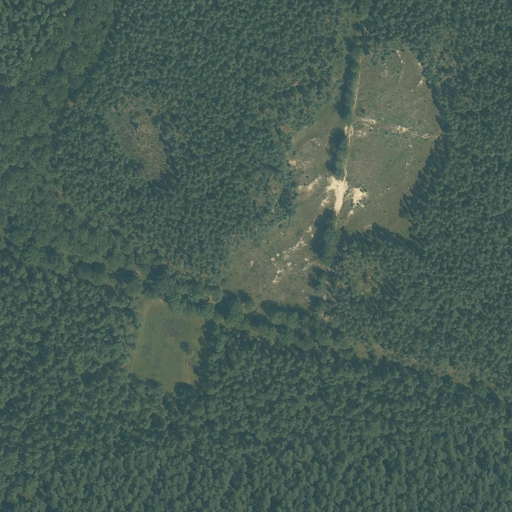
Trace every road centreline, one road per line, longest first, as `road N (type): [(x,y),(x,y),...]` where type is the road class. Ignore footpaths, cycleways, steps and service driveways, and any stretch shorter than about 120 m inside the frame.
road 1 (track): [(317,333),(370,0)]
road 2 (track): [(0,231),(317,333)]
road 3 (track): [(317,333),(511,400)]
